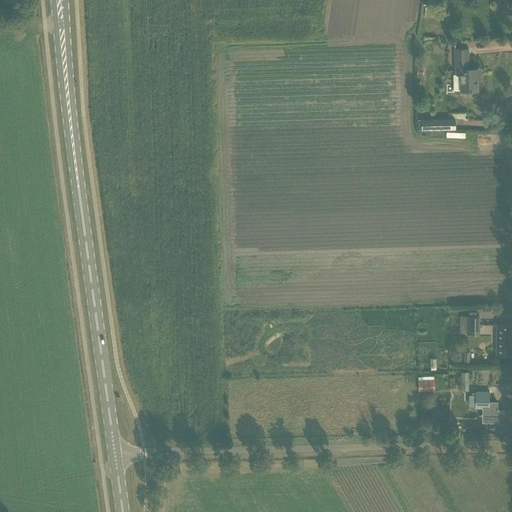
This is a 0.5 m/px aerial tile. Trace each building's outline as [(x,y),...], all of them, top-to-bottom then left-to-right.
[(460,90),(477,90),(477,75),(475,75),(475,69),(477,69),(468,69),(468,49),(455,49),(456,75),(459,75),(460,90)] [(440,120),(430,120),(421,120),(421,130),(455,129),(455,118),(440,119),(440,120)] [(478,333),(479,315),(467,315),(459,315),(459,333),(467,333),(478,333)] [(511,354),(511,325),(497,325),(497,354),(511,354)] [(418,379),(419,391),(435,391),(434,379),(418,379)] [(511,433),(511,409),(505,410),(505,407),(489,406),(489,391),(476,390),(476,395),(469,395),(468,407),(475,407),(475,411),(489,411),(495,411),(495,433),(511,433)]
